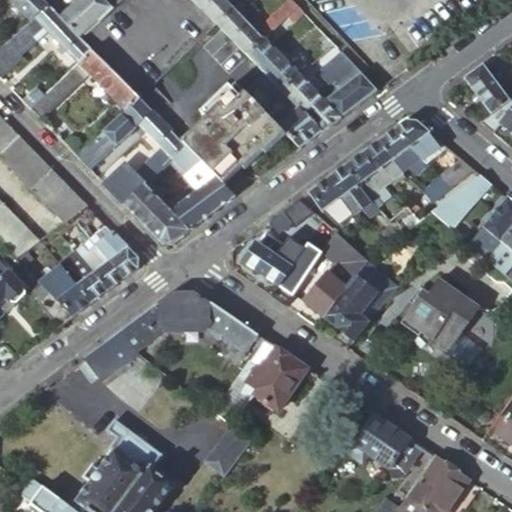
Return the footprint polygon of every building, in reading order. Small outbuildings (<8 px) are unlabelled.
[(47,7),(39,0),(9,0),(31,21),(35,18),(47,7)] [(79,0),(59,20),(81,41),(110,13),(97,0),(79,0)] [(97,0),(110,13),(123,0),(97,0)] [(193,0),(202,9),(211,0),(193,0)] [(211,0),(202,9),(217,24),(233,8),(225,0),(211,0)] [(287,18),(297,7),(290,0),(289,0),(286,3),(284,1),(276,9),(278,11),(286,19),(287,18)] [(59,20),(47,7),(35,18),(43,27),(47,31),(78,62),(90,50),(81,41),(59,20)] [(304,14),(297,7),(287,18),(293,24),(304,14)] [(217,24),(231,39),(248,23),(233,8),(217,24)] [(286,19),(278,11),(268,21),(263,26),(263,32),(268,37),(286,19)] [(35,18),(31,21),(0,48),(0,77),(21,59),(19,56),(31,44),(28,41),(43,27),(35,18)] [(248,23),(231,39),(247,56),(264,40),(248,23)] [(47,31),(43,27),(28,41),(31,44),(47,31)] [(333,45),(327,39),(324,43),(329,48),(333,45)] [(264,40),(247,56),(264,74),(283,94),(300,78),(264,40)] [(330,50),(329,48),(324,43),(319,47),(326,54),(330,50)] [(137,98),(90,50),(78,62),(88,73),(125,110),(137,98)] [(369,99),(378,92),(341,54),(314,78),(325,89),(318,96),(341,120),(369,99)] [(483,66),(511,103),(511,102),(511,89),(491,61),(483,66)] [(88,73),(78,62),(31,109),(42,119),(88,73)] [(483,66),(464,80),(492,117),(511,103),(483,66)] [(315,139),(322,134),(283,94),(264,74),(256,83),(271,100),(261,109),(285,136),(299,151),(315,139)] [(336,123),(341,120),(318,96),(300,78),(283,94),(322,134),(336,123)] [(285,136),(261,109),(247,94),(241,99),(230,88),(201,117),(206,122),(201,126),(243,169),(244,171),(264,152),(266,154),(285,136)] [(157,119),(137,98),(125,110),(102,133),(115,146),(137,124),(144,131),(157,119)] [(492,117),(481,125),(493,135),(501,126),(511,135),(511,102),(511,103),(492,117)] [(88,207),(0,116),(0,159),(64,225),(73,218),(88,207)] [(182,144),(157,119),(144,131),(145,132),(166,153),(173,159),(185,147),(182,144)] [(403,125),(395,130),(422,161),(439,148),(429,135),(430,134),(418,123),(406,122),(403,125)] [(182,144),(185,147),(199,161),(211,173),(215,178),(224,187),(243,169),(201,126),(182,144)] [(422,161),(395,130),(389,135),(379,142),(402,173),(410,167),(419,175),(427,165),(422,161)] [(78,156),(76,158),(89,171),(115,146),(102,133),(82,152),(78,156)] [(402,173),(379,142),(373,147),(362,155),(377,174),(386,187),(391,184),(404,175),(402,173)] [(72,151),(78,156),(82,152),(77,147),(72,151)] [(185,147),(173,159),(169,163),(177,172),(191,187),(193,186),(191,184),(195,181),(188,172),(199,161),(185,147)] [(173,159),(166,153),(152,167),(149,164),(137,175),(147,185),(155,177),(169,163),(173,159)] [(355,160),(345,168),(359,187),(370,200),(374,196),(386,187),(377,174),(362,155),(355,160)] [(453,188),(474,171),(461,160),(440,177),(441,177),(453,188)] [(195,181),(197,183),(211,173),(199,161),(188,172),(195,181)] [(177,172),(169,163),(155,177),(163,186),(177,172)] [(126,164),(104,185),(125,207),(147,185),(137,175),(126,164)] [(359,187),(345,168),(337,173),(328,180),(351,213),(355,217),(362,211),(369,219),(379,211),(377,208),(373,203),(371,204),(359,187)] [(490,185),(480,176),(432,214),(448,228),(452,231),(458,223),(490,185)] [(147,185),(125,207),(162,244),(171,246),(190,232),(215,213),(197,191),(169,212),(155,198),(165,188),(163,186),(155,177),(147,185)] [(424,192),(426,194),(434,204),(453,188),(441,177),(424,192)] [(226,205),(236,198),(224,187),(215,178),(197,191),(215,213),(226,205)] [(321,185),(309,194),(324,213),(330,208),(340,221),(351,213),(328,180),(321,185)] [(380,205),(374,196),(370,200),(373,203),(377,208),(380,205)] [(476,239),(470,247),(489,263),(496,253),(502,245),(511,231),(511,203),(508,200),(476,239)] [(300,201),(284,213),(292,224),(295,228),(312,215),(300,201)] [(0,210),(0,232),(16,218),(4,206),(0,210)] [(410,207),(407,209),(413,216),(403,223),(410,232),(429,217),(422,209),(416,214),(410,207)] [(284,213),(270,223),(279,234),(292,224),(284,213)] [(16,218),(0,232),(0,244),(5,249),(26,229),(16,218)] [(458,223),(452,231),(470,247),(476,239),(458,223)] [(71,235),(64,225),(53,232),(55,234),(54,235),(61,243),(62,242),(71,235)] [(5,249),(8,253),(16,260),(17,259),(40,242),(26,229),(5,249)] [(511,231),(502,245),(511,252),(511,231)] [(128,248),(113,234),(95,247),(101,254),(109,262),(128,248)] [(57,246),(61,243),(54,235),(51,237),(57,246)] [(304,304),(325,319),(357,280),(368,267),(370,265),(337,235),(322,256),(335,266),(318,287),(304,304)] [(280,290),(293,299),(295,297),(306,280),(293,270),(301,258),(270,237),(261,249),(257,245),(244,264),(280,290)] [(47,252),(40,242),(17,259),(26,268),(47,252)] [(139,260),(128,248),(109,262),(126,280),(135,273),(138,270),(139,260)] [(496,253),(489,263),(511,282),(511,272),(506,268),(510,265),(496,253)] [(92,275),(109,292),(122,283),(126,280),(109,262),(101,254),(84,266),(92,275)] [(0,262),(0,302),(4,298),(7,301),(16,302),(23,293),(23,286),(0,262)] [(68,277),(76,286),(92,275),(84,266),(83,265),(68,277)] [(37,282),(48,293),(57,302),(76,286),(68,277),(59,266),(37,282)] [(379,276),(368,267),(357,280),(368,288),(379,276)] [(76,286),(92,305),(105,295),(109,292),(92,275),(76,286)] [(325,319),(355,341),(370,323),(361,316),(386,286),(388,284),(379,276),(368,288),(357,280),(325,319)] [(307,279),(306,280),(295,297),(304,304),(318,287),(307,279)] [(481,311),(441,282),(431,296),(426,293),(407,320),(435,341),(433,344),(449,355),(463,335),(481,311)] [(57,302),(74,319),(85,310),(92,305),(76,286),(57,302)] [(386,286),(361,316),(370,323),(395,293),(386,286)] [(293,299),(280,290),(274,299),(287,308),(293,299)] [(60,329),(74,319),(57,302),(48,293),(36,305),(60,329)] [(161,303),(119,335),(134,353),(165,330),(201,332),(215,341),(219,340),(222,336),(232,343),(228,349),(229,350),(238,356),(241,358),(257,336),(195,293),(175,293),(161,303)] [(134,353),(119,335),(103,346),(85,360),(86,362),(99,378),(100,380),(105,380),(134,358),(135,354),(134,353)] [(484,350),(463,335),(449,355),(469,370),(484,350)] [(279,412),(308,371),(264,341),(238,378),(257,391),(254,395),(259,399),(258,400),(263,404),(262,405),(268,409),(268,408),(273,411),(274,409),(279,412)] [(238,356),(229,350),(217,367),(226,374),(238,356)] [(86,362),(79,367),(91,383),(99,378),(86,362)] [(257,391),(238,378),(213,413),(229,425),(237,414),(239,415),(254,395),(257,391)] [(511,414),(498,435),(511,444),(511,414)] [(410,441),(373,416),(346,454),(362,465),(368,457),(388,470),(390,471),(410,441)] [(77,504),(73,511),(74,511),(156,511),(175,486),(153,469),(163,455),(116,421),(108,432),(117,439),(109,450),(113,453),(75,503),(77,504)] [(251,442),(232,427),(205,463),(225,478),(251,442)] [(390,471),(388,470),(391,482),(403,480),(423,450),(410,441),(390,471)] [(448,511),(469,482),(434,458),(416,484),(404,502),(399,509),(403,511),(448,511)] [(32,481),(21,495),(20,496),(32,504),(30,505),(38,511),(74,511),(73,511),(32,481)] [(384,502),(376,511),(396,511),(398,511),(384,502)]
